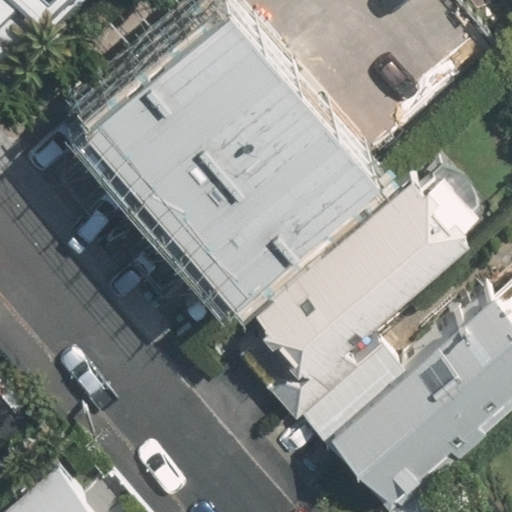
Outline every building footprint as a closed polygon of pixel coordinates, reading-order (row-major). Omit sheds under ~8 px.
[(0,0),(0,42),(39,2),(49,12),(60,0),(0,0)] [(360,133),(241,0),(190,0),(78,99),(219,258),(360,133)] [(269,279),(251,294),(266,313),(247,330),(300,392),(359,342),(341,322),(453,227),(401,166),(319,236),(308,223),(258,266),(269,279)] [(300,392),(388,495),(511,388),(511,296),(496,277),(436,328),(445,340),(418,363),(382,322),(359,342),(300,392)] [(87,489),(58,454),(0,502),(0,511),(127,511),(99,478),(87,489)] [(449,511),(417,478),(379,511),(449,511)]
